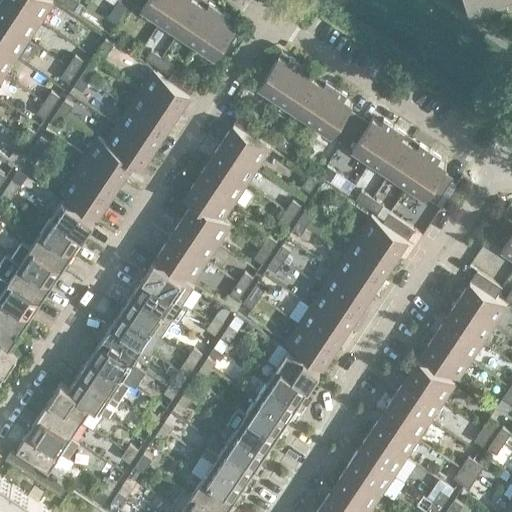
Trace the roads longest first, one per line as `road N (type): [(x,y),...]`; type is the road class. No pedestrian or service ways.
road 1 (residential): [(0,429),(271,18)]
road 2 (residential): [(273,511),(496,172)]
road 3 (residential): [(496,172),(271,18)]
